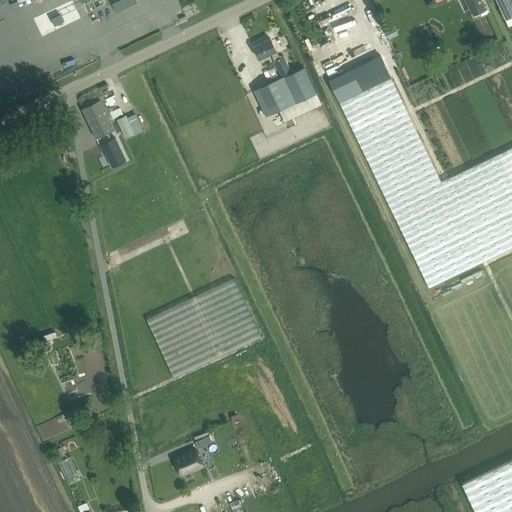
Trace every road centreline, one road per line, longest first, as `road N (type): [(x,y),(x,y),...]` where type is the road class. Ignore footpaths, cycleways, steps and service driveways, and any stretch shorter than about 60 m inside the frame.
road 1 (unclassified): [(148,511),(64,92)]
road 2 (unclassified): [(64,92),(260,0)]
